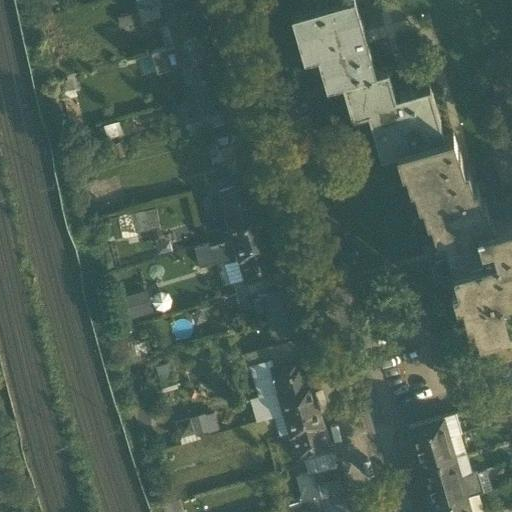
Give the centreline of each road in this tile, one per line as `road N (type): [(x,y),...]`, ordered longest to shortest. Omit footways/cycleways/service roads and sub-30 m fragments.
road 1 (residential): [(365,421),(242,0)]
road 2 (residential): [(365,421),(511,382)]
